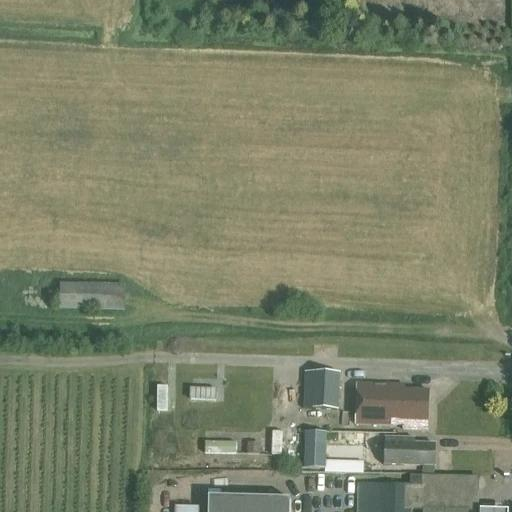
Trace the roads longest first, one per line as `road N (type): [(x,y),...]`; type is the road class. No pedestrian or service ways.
road 1 (track): [(314,362),(0,358)]
road 2 (unclassified): [(511,366),(314,362)]
